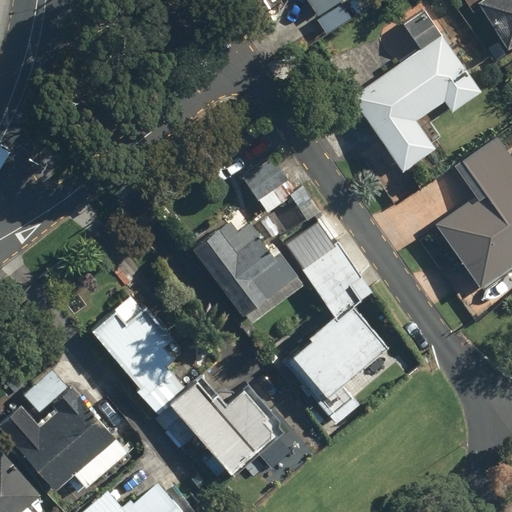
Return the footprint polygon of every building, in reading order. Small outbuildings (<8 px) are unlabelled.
[(338,0),(300,0),(311,17),(338,0)] [(511,0),(470,0),(500,47),(511,39),(511,0)] [(483,89),(429,12),(406,28),(422,50),(352,99),(404,172),(438,148),(418,119),(443,102),(450,112),(483,89)] [(511,256),(511,134),(509,130),(461,166),(481,193),(437,225),(478,281),(511,256)] [(237,207),(190,244),(249,319),(303,276),(283,251),(300,237),(294,229),(320,208),(298,180),(293,184),(289,179),(292,177),(272,151),(240,177),(257,198),(255,200),(271,221),(257,232),(237,207)] [(311,334),(286,356),(341,418),(361,400),(344,380),(391,339),(384,331),(390,326),(373,307),(366,313),(354,299),(374,282),(335,237),(300,267),(336,309),(309,332),(311,334)] [(134,286),(89,326),(138,382),(133,386),(158,413),(154,416),(164,427),(162,429),(179,449),(193,436),(210,456),(204,461),(223,483),(286,427),(281,421),(283,419),(248,380),(253,376),(241,362),(215,386),(202,371),(188,383),(169,362),(177,356),(166,344),(177,335),(134,286)] [(52,364),(25,391),(41,407),(67,379),(52,364)] [(20,400),(0,418),(0,425),(58,489),(67,481),(78,493),(129,447),(75,388),(39,421),(20,400)] [(0,511),(35,511),(39,509),(39,508),(40,507),(40,506),(41,505),(41,504),(41,503),(42,502),(42,501),(42,500),(42,499),(42,498),(42,497),(42,496),(41,495),(41,494),(41,493),(41,492),(40,492),(40,491),(40,490),(39,489),(38,488),(38,487),(17,467),(19,465),(0,445),(0,511)] [(105,485),(77,511),(76,511),(189,511),(155,477),(125,506),(105,485)] [(236,511),(255,492),(241,480),(222,501),(234,511),(236,511)]
